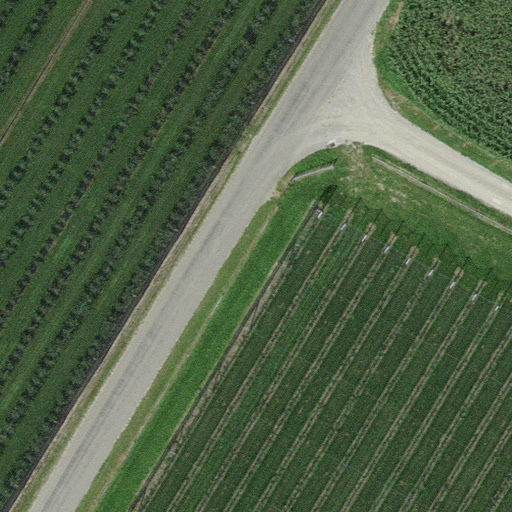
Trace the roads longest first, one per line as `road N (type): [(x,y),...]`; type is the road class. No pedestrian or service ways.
road 1 (track): [(48,511),(361,0)]
road 2 (track): [(313,78),(511,192)]
